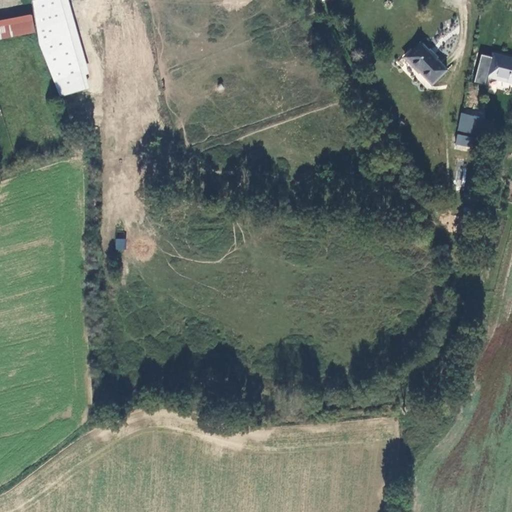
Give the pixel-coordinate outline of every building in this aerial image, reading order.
[(31,0),(38,37),(62,87),(66,86),(66,85),(82,81),(79,69),(75,71),(55,0),(31,0)] [(10,38),(35,31),(31,15),(7,20),(10,38)] [(0,39),(10,38),(7,20),(0,21),(0,39)] [(444,70),(418,42),(402,58),(428,85),(444,70)] [(511,81),(511,58),(493,54),(488,76),(511,81)] [(490,120),(471,115),(468,125),(487,129),(490,120)] [(495,195),(489,194),(485,225),(491,225),(495,195)] [(125,251),(126,239),(116,238),(115,250),(125,251)]
